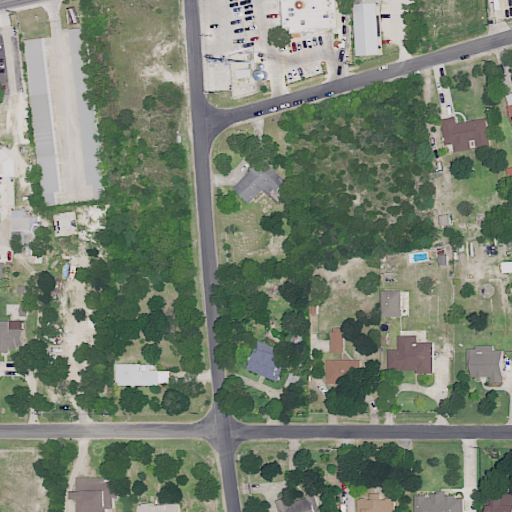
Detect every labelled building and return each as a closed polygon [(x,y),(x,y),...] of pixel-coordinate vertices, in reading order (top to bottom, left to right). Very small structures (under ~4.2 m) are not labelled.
[(284,0),(286,27),(293,27),(293,33),(323,31),(323,29),(342,28),(340,0),(284,0)] [(357,56),(380,54),(377,0),(357,0),(358,3),(354,3),(357,56)] [(71,29),(88,185),(95,184),(95,192),(105,191),(87,27),(71,29)] [(485,118),(456,123),(455,117),(441,119),(445,145),(453,144),(454,152),(470,149),(469,141),(475,140),(477,153),(491,151),(485,118)] [(233,187),(248,203),(263,190),(269,197),(286,181),(264,157),(233,187)] [(12,231),(22,231),(22,247),(38,247),(37,216),(24,216),(24,210),(12,210),(12,231)] [(382,290),(381,316),(402,316),(402,291),(382,290)] [(23,321),(10,321),(10,327),(0,327),(0,350),(23,350),(23,321)] [(330,352),(344,352),(344,332),(330,332),(330,352)] [(388,371),(417,370),(417,373),(434,373),(433,342),(417,342),(417,335),(398,336),(398,349),(387,350),(388,371)] [(277,382),(289,353),(258,340),(246,368),(277,382)] [(503,350),(494,350),(494,346),(468,347),(468,377),(489,376),(489,382),(503,382),(503,350)] [(360,360),(327,359),(326,382),(359,383),(360,360)] [(149,364),(117,363),(117,384),(169,385),(169,371),(149,370),(149,364)] [(105,511),(105,510),(115,510),(115,491),(113,491),(113,478),(76,478),(76,491),(71,491),(71,500),(76,500),(76,511),(105,511)] [(511,511),(511,493),(502,494),(502,499),(488,499),(488,511),(511,511)] [(280,511),(318,511),(316,494),(279,500),(280,511)] [(463,511),(463,496),(446,496),(446,494),(414,494),(414,511),(463,511)] [(357,511),(394,511),(395,500),(358,499),(357,511)] [(179,511),(179,503),(137,505),(137,511),(179,511)]
